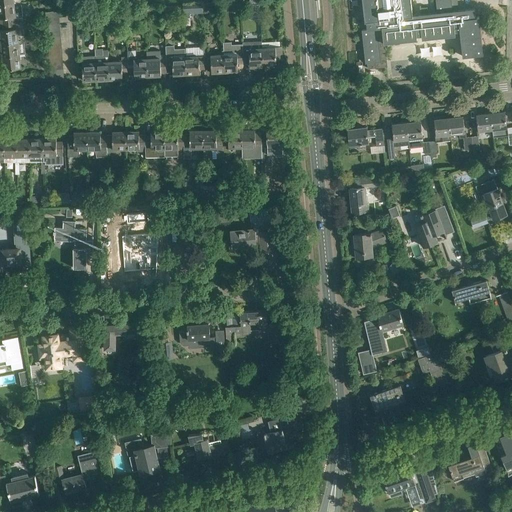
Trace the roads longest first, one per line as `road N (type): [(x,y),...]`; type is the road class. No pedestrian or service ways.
road 1 (residential): [(0,312),(328,288)]
road 2 (residential): [(0,110),(311,106)]
road 3 (residential): [(125,511),(338,461)]
road 4 (residential): [(311,106),(511,86)]
road 5 (residential): [(329,306),(359,303),(511,246)]
road 6 (tertiary): [(328,288),(311,106)]
road 7 (residential): [(338,461),(511,402)]
road 8 (tertiary): [(338,461),(329,306)]
